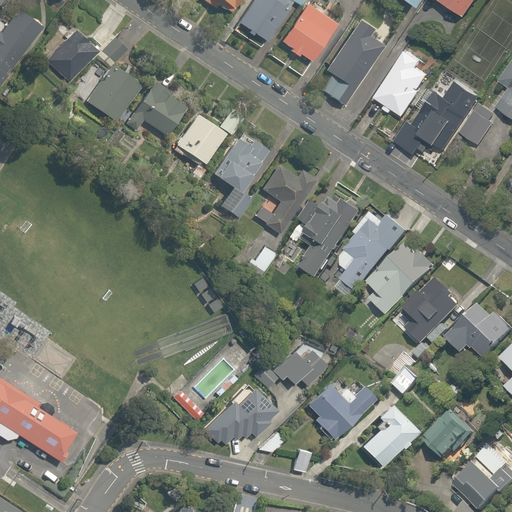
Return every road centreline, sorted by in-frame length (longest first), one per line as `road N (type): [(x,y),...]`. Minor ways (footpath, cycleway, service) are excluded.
road 1 (residential): [(511,251),(142,0)]
road 2 (residential): [(407,511),(150,457),(119,472),(88,511)]
